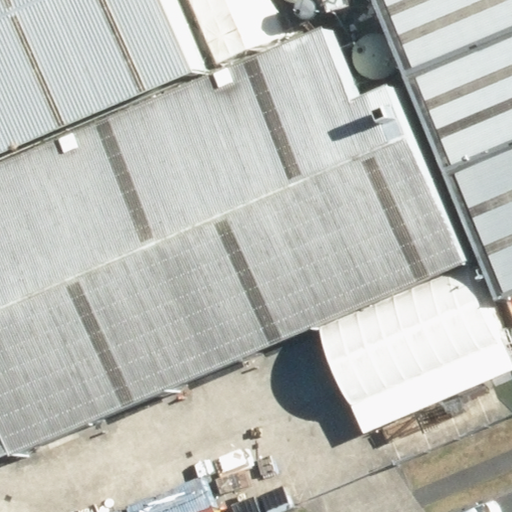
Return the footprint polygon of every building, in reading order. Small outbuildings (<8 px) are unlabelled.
[(0,0),(0,170),(195,86),(158,0),(0,0)] [(177,0),(211,79),(240,67),(211,0),(177,0)] [(511,0),(391,0),(511,290),(511,0)] [(326,49),(0,184),(0,471),(466,277),(393,102),(354,118),(326,49)] [(229,511),(216,477),(123,511),(229,511)]
